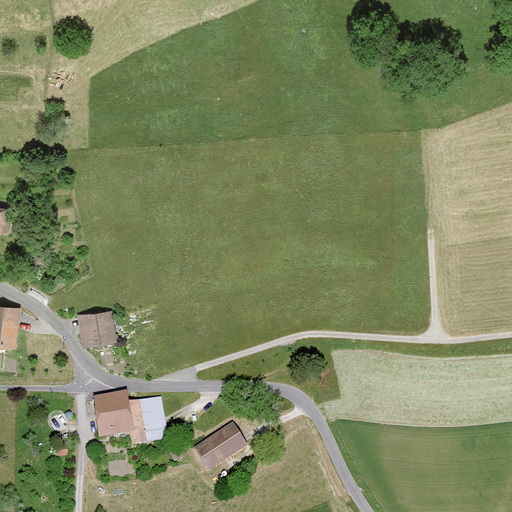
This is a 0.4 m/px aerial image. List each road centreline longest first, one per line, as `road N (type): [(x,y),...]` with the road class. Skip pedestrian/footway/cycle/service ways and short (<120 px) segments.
road 1 (tertiary): [(368,511),(316,413),(291,393),(135,386),(96,372)]
road 2 (tertiary): [(96,372),(51,318),(0,286)]
road 3 (residential): [(79,387),(79,511)]
